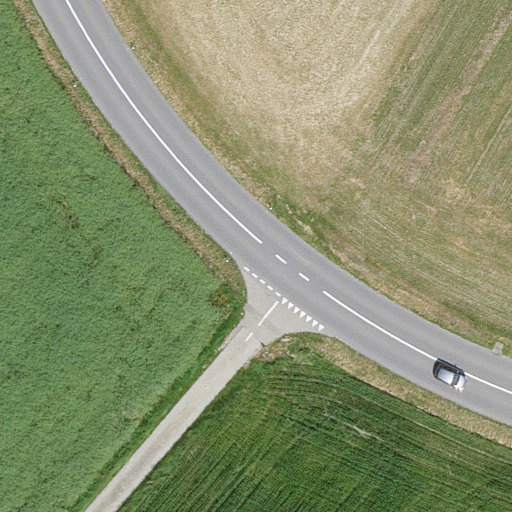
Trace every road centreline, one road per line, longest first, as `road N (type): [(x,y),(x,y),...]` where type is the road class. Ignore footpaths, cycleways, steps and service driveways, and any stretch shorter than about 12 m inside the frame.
road 1 (tertiary): [(511,395),(405,342),(291,270),(138,111),(67,0)]
road 2 (track): [(84,511),(291,270)]
